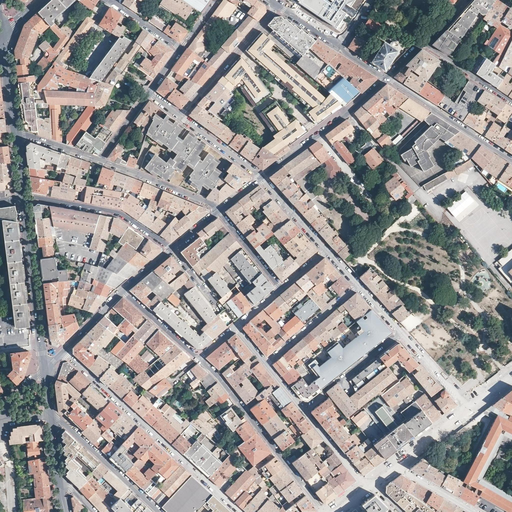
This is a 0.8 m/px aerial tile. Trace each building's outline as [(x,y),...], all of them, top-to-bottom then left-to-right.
[(52,0),(44,8),(38,13),(51,27),(54,23),(56,22),(53,19),(73,0),(78,0),(79,1),(79,0),(52,0)] [(79,1),(92,10),(98,0),(79,0),(79,1)] [(140,6),(143,2),(139,0),(124,0),(122,4),(130,9),(135,13),(138,8),(141,10),(142,7),(140,6)] [(166,8),(172,12),(179,0),(161,0),(160,3),(159,3),(166,8)] [(201,13),(181,0),(179,0),(172,12),(175,14),(192,26),(196,20),(201,13)] [(181,0),(201,13),(206,6),(210,0),(181,0)] [(228,0),(223,0),(210,18),(214,21),(218,17),(230,1),(228,0)] [(247,13),(249,15),(257,21),(266,12),(265,6),(257,1),(256,0),(240,0),(238,3),(248,11),(247,13)] [(331,0),(330,2),(327,0),(290,0),(291,0),(295,3),(296,0),(305,7),(320,17),(336,28),(346,13),(341,10),(345,4),(350,8),(354,2),(355,0),(331,0)] [(473,0),(469,5),(454,21),(446,30),(459,39),(466,44),(494,0),(473,0)] [(496,0),(494,0),(483,18),(487,21),(487,23),(491,26),(492,25),(496,28),(500,23),(509,8),(501,3),(496,0)] [(236,6),(230,1),(218,17),(221,20),(230,17),(238,7),(236,6)] [(118,13),(110,8),(109,9),(99,25),(111,33),(122,15),(118,13)] [(511,10),(509,8),(501,21),(508,25),(506,27),(506,28),(511,31),(511,10)] [(69,39),(60,29),(54,23),(51,27),(38,13),(33,18),(29,22),(38,32),(43,37),(45,35),(42,32),(46,29),(47,30),(50,27),(60,37),(53,47),(50,44),(49,45),(58,54),(69,39)] [(150,17),(148,21),(154,25),(158,28),(163,31),(168,25),(163,22),(163,21),(162,21),(159,18),(157,17),(156,17),(152,14),(150,17)] [(80,25),(87,17),(84,15),(78,23),(80,25)] [(126,18),(122,15),(111,33),(119,38),(122,39),(123,37),(131,41),(133,40),(137,34),(122,25),(126,18)] [(257,21),(249,15),(207,63),(216,69),(236,45),(257,21)] [(273,30),(267,36),(272,41),(274,43),(296,63),(300,58),(308,49),(309,48),(316,41),(310,36),(309,36),(301,29),(299,30),(294,25),(293,26),(286,19),(285,19),(284,19),(282,18),(281,16),(280,16),(275,17),(273,19),(272,19),(267,25),(273,30)] [(364,24),(376,32),(381,25),(369,16),(368,17),(369,18),(367,21),(365,24),(364,24)] [(57,56),(64,63),(94,21),(88,17),(87,17),(80,25),(74,33),(69,39),(58,54),(57,56)] [(17,65),(28,64),(30,64),(29,58),(32,57),(33,54),(30,53),(38,32),(29,22),(24,26),(19,40),(15,50),(15,51),(15,52),(17,65)] [(171,28),(168,25),(163,31),(172,38),(179,43),(183,37),(188,31),(175,23),(171,28)] [(497,53),(493,63),(500,68),(511,40),(511,31),(506,28),(506,27),(500,23),(496,28),(489,41),(487,40),(484,45),(486,46),(487,46),(494,51),(497,53)] [(206,24),(188,48),(198,56),(200,52),(203,52),(205,49),(205,45),(202,43),(211,28),(206,24)] [(428,27),(425,24),(420,29),(423,33),(428,27)] [(74,33),(63,25),(60,29),(69,39),(74,33)] [(145,49),(148,51),(158,40),(153,36),(143,30),(136,42),(145,49)] [(459,39),(446,30),(441,35),(442,35),(443,37),(441,39),(441,38),(439,40),(438,39),(436,41),(436,47),(438,49),(440,48),(442,49),(442,50),(442,51),(449,56),(459,39)] [(316,90),(277,56),(276,58),(274,56),(275,54),(269,49),(267,47),(272,41),(267,36),(261,32),(252,43),(253,44),(251,47),(249,45),(247,48),(249,50),(247,52),(255,61),(259,65),(259,64),(261,62),(275,75),(273,76),(275,77),(276,76),(287,85),(288,84),(290,85),(289,87),(300,97),(298,98),(300,99),(301,98),(305,102),(308,106),(307,107),(302,110),(316,125),(343,105),(330,93),(325,98),(319,93),(318,94),(315,91),(316,90)] [(354,51),(359,54),(369,39),(359,32),(353,39),(348,47),(354,51)] [(99,81),(100,81),(131,41),(123,37),(122,39),(119,38),(90,78),(99,81)] [(314,79),(327,64),(338,52),(327,45),(317,39),(316,41),(309,48),(318,56),(317,57),(308,49),(300,58),(296,63),(314,79)] [(54,58),(57,56),(58,54),(49,45),(45,40),(39,46),(44,51),(44,52),(44,57),(35,67),(42,73),(52,61),(54,58)] [(158,40),(148,51),(152,55),(161,62),(164,64),(169,57),(174,51),(166,46),(159,41),(158,40)] [(511,40),(500,68),(507,73),(511,76),(511,40)] [(398,51),(383,41),(375,54),(372,52),(367,60),(375,65),(385,72),(386,71),(387,69),(388,69),(389,68),(389,67),(390,66),(390,65),(390,64),(398,51)] [(129,63),(133,66),(145,49),(136,42),(132,46),(133,47),(131,49),(130,48),(127,53),(128,53),(128,55),(125,53),(121,58),(129,63)] [(186,79),(201,58),(198,56),(188,48),(175,65),(172,70),(184,77),(186,79)] [(152,55),(148,51),(145,49),(133,66),(147,75),(153,79),(158,72),(164,64),(161,62),(152,55)] [(427,81),(430,83),(444,64),(422,50),(421,50),(413,57),(406,66),(412,71),(413,71),(417,74),(427,81)] [(494,51),(489,60),(493,63),(497,53),(494,51)] [(338,52),(327,64),(346,81),(354,87),(358,91),(359,92),(361,94),(369,86),(376,79),(376,77),(366,71),(347,58),(338,52)] [(489,60),(479,53),(468,69),(475,74),(483,79),(485,80),(487,78),(490,80),(489,82),(497,88),(507,73),(500,68),(493,63),(489,60)] [(72,86),(75,73),(65,70),(67,66),(64,63),(57,56),(54,58),(56,60),(54,63),(40,82),(36,79),(34,82),(38,85),(38,86),(38,91),(44,91),(76,91),(76,89),(62,86),(63,83),(72,86)] [(129,63),(121,58),(117,64),(116,63),(113,67),(111,69),(121,75),(129,63)] [(208,77),(216,69),(207,63),(201,58),(186,79),(201,86),(208,77)] [(259,83),(252,75),(255,73),(251,68),(242,58),(238,62),(236,61),(235,61),(231,66),(233,68),(231,70),(229,68),(217,82),(226,90),(228,92),(235,84),(241,84),(242,86),(240,87),(242,89),(244,88),(247,92),(247,93),(256,105),(262,101),(261,100),(263,99),(263,100),(270,94),(261,82),(259,83)] [(261,62),(259,64),(273,77),(273,76),(275,75),(261,62)] [(29,70),(28,64),(17,65),(17,70),(18,78),(29,76),(28,70),(29,70)] [(332,95),(338,100),(341,97),(347,102),(352,97),(351,95),(352,94),(354,92),(351,90),(354,87),(346,81),(327,64),(314,79),(332,95)] [(403,83),(412,71),(406,66),(400,71),(394,77),(398,80),(403,83)] [(121,75),(111,69),(111,70),(112,71),(107,77),(106,79),(106,80),(105,81),(105,82),(113,86),(121,75)] [(179,83),(184,77),(172,70),(171,72),(172,73),(173,73),(174,74),(175,74),(177,75),(175,78),(179,81),(178,83),(179,83)] [(418,92),(427,81),(417,74),(416,76),(412,73),(413,71),(412,71),(403,83),(410,87),(418,92)] [(95,91),(99,81),(90,78),(75,73),(72,86),(77,88),(81,89),(81,90),(80,90),(76,89),(76,91),(95,91)] [(261,82),(255,73),(252,75),(259,83),(261,82)] [(511,77),(511,76),(507,73),(497,88),(502,92),(508,95),(511,89),(511,81),(511,83),(509,84),(508,82),(510,77),(511,78),(511,77)] [(275,77),(274,79),(284,88),(287,85),(276,76),(275,77)] [(176,87),(178,85),(167,77),(162,83),(157,91),(160,93),(167,99),(176,87)] [(198,89),(201,86),(186,79),(184,77),(179,83),(178,85),(176,87),(179,89),(183,83),(185,85),(181,90),(185,94),(184,96),(189,100),(193,94),(198,89)] [(471,88),(474,84),(468,80),(465,84),(471,88)] [(113,86),(105,82),(100,81),(99,81),(95,91),(95,105),(95,111),(100,110),(103,110),(103,109),(100,109),(100,105),(105,105),(113,86)] [(445,94),(430,83),(427,81),(418,92),(427,98),(437,105),(443,96),(445,94)] [(24,110),(22,110),(22,111),(24,126),(29,131),(33,133),(38,135),(36,119),(36,117),(34,103),(42,103),(48,103),(44,91),(38,91),(38,86),(38,85),(34,82),(19,83),(20,93),(22,95),(23,103),(22,105),(22,106),(23,106),(24,110)] [(204,97),(213,102),(226,90),(217,82),(211,89),(204,97)] [(240,87),(242,86),(241,84),(235,84),(228,92),(230,93),(236,87),(240,87)] [(377,92),(387,102),(398,91),(391,87),(386,84),(382,88),(377,92)] [(177,88),(176,87),(167,99),(171,102),(181,109),(189,100),(184,96),(176,90),(177,88)] [(300,97),(289,87),(286,90),(297,99),(298,98),(300,97)] [(223,120),(234,108),(230,104),(231,101),(232,102),(233,101),(232,100),(235,97),(231,94),(230,93),(228,92),(226,90),(213,102),(206,110),(208,111),(215,115),(223,120)] [(480,108),(483,110),(492,95),(488,92),(484,90),(474,104),(480,108)] [(76,91),(44,91),(48,103),(49,103),(59,104),(67,104),(81,104),(89,105),(95,105),(95,91),(76,91)] [(347,102),(344,105),(345,105),(346,105),(351,100),(359,92),(358,91),(355,94),(354,96),(352,97),(347,102)] [(397,108),(408,98),(401,93),(398,91),(387,102),(396,110),(397,108)] [(396,110),(387,102),(377,92),(369,100),(362,106),(381,124),(396,111),(396,110)] [(253,107),(256,105),(247,93),(245,95),(244,95),(248,100),(249,100),(250,101),(249,101),(253,107)] [(449,95),(445,94),(443,96),(453,103),(456,98),(452,96),(449,95)] [(483,110),(486,113),(487,111),(489,109),(491,110),(498,99),(497,98),(492,95),(483,110)] [(197,105),(206,110),(213,102),(204,97),(201,101),(197,105)] [(308,106),(305,102),(301,98),(300,99),(299,100),(307,107),(308,106)] [(417,104),(408,98),(397,108),(416,121),(401,135),(400,134),(393,141),(379,126),(371,134),(387,153),(424,119),(430,112),(417,104)] [(498,99),(491,110),(493,111),(500,100),(498,99)] [(493,111),(498,115),(505,104),(500,100),(493,111)] [(141,112),(151,119),(153,116),(155,113),(159,108),(153,104),(149,101),(141,112)] [(267,108),(261,112),(265,117),(266,118),(270,124),(271,125),(274,129),(275,130),(277,134),(274,136),(275,138),(270,141),(273,144),(266,149),(272,153),(282,145),(285,143),(287,146),(307,131),(294,117),(289,120),(275,101),(268,107),(269,107),(267,108)] [(60,110),(59,104),(49,103),(50,115),(49,115),(50,121),(51,139),(60,142),(61,140),(61,139),(61,138),(60,110)] [(468,125),(472,127),(483,110),(480,108),(474,104),(463,122),(468,125)] [(496,117),(505,123),(511,112),(511,107),(509,106),(505,104),(498,115),(496,117)] [(95,118),(100,110),(95,111),(95,105),(89,105),(83,113),(82,115),(67,136),(66,144),(70,145),(74,147),(86,131),(89,126),(95,118)] [(206,113),(208,111),(206,110),(197,105),(188,115),(196,120),(205,127),(213,117),(210,115),(210,114),(209,113),(209,114),(206,113)] [(354,113),(355,115),(363,125),(367,130),(371,134),(379,126),(381,124),(362,106),(358,110),(354,113)] [(124,118),(113,110),(112,111),(113,112),(104,125),(105,126),(114,132),(118,127),(124,118)] [(124,118),(130,110),(113,110),(124,118)] [(493,122),(494,120),(495,118),(489,114),(486,113),(483,110),(472,127),(476,130),(484,135),(493,122)] [(138,142),(143,144),(144,139),(151,119),(141,112),(138,116),(136,119),(133,122),(139,127),(141,124),(145,127),(141,132),(142,134),(142,135),(141,135),(138,142)] [(438,117),(430,112),(424,119),(427,122),(427,124),(414,135),(402,147),(401,148),(400,150),(400,152),(400,153),(400,154),(401,155),(401,156),(401,157),(404,161),(406,160),(410,166),(417,162),(418,163),(423,171),(433,164),(429,158),(425,151),(426,150),(425,149),(438,137),(439,138),(440,136),(447,141),(460,131),(438,117)] [(170,116),(167,114),(163,119),(161,123),(163,125),(170,116)] [(221,177),(224,174),(215,168),(214,169),(212,167),(221,154),(209,145),(201,140),(196,147),(193,144),(198,138),(195,135),(180,124),(170,116),(163,125),(161,123),(163,119),(160,117),(159,119),(153,116),(151,119),(144,139),(152,145),(146,153),(146,154),(145,155),(145,156),(140,170),(156,177),(158,175),(166,181),(168,179),(171,181),(170,183),(196,194),(203,185),(209,189),(210,188),(212,190),(221,177)] [(44,137),(43,119),(36,117),(36,119),(38,135),(40,135),(44,137)] [(210,131),(218,137),(226,126),(213,117),(205,127),(210,131)] [(355,128),(347,120),(339,126),(334,129),(327,135),(325,136),(332,144),(333,144),(337,149),(349,165),(367,150),(364,147),(358,152),(358,153),(355,156),(350,150),(348,152),(341,143),(343,142),(341,139),(355,128)] [(86,131),(74,147),(86,151),(90,152),(91,151),(93,152),(93,153),(97,155),(102,148),(106,143),(106,142),(108,138),(109,138),(114,132),(105,126),(104,125),(98,121),(89,134),(86,131)] [(493,141),(504,125),(499,123),(497,125),(493,122),(484,135),(487,138),(493,141)] [(229,145),(239,131),(237,130),(235,132),(227,127),(229,124),(228,123),(226,126),(218,137),(222,140),(229,145)] [(504,149),(511,138),(511,137),(511,130),(504,125),(493,141),(498,144),(504,149)] [(248,141),(250,138),(239,131),(229,145),(234,148),(240,153),(248,141)] [(466,135),(460,131),(447,141),(445,142),(444,143),(460,154),(469,160),(481,145),(466,135)] [(426,150),(439,138),(438,137),(425,149),(426,150)] [(365,141),(370,147),(373,145),(368,138),(365,141)] [(263,147),(260,149),(248,141),(240,153),(245,157),(262,170),(271,164),(278,158),(272,153),(266,149),(263,147)] [(300,155),(283,166),(289,173),(293,178),(295,180),(297,182),(301,187),(306,193),(310,198),(311,200),(315,204),(322,213),(327,208),(303,177),(322,163),(321,163),(324,161),(325,161),(330,167),(325,170),(331,178),(338,172),(337,170),(339,168),(338,166),(334,162),(330,157),(324,150),(318,141),(300,155)] [(29,167),(41,169),(40,162),(40,161),(40,160),(41,159),(40,159),(40,158),(40,157),(45,159),(45,161),(50,163),(50,161),(58,164),(61,153),(44,147),(31,142),(27,146),(28,156),(29,167)] [(287,146),(285,143),(282,145),(272,153),(278,158),(284,154),(290,149),(287,146)] [(9,154),(8,145),(0,146),(0,162),(10,163),(9,154)] [(128,166),(135,168),(137,160),(134,158),(129,154),(129,155),(129,156),(126,163),(118,157),(124,150),(122,148),(117,145),(112,150),(108,157),(107,157),(107,158),(108,158),(115,161),(128,166)] [(487,149),(481,145),(469,160),(474,166),(481,173),(494,153),(487,149)] [(384,162),(373,149),(363,157),(372,168),(377,165),(378,167),(384,162)] [(60,172),(65,172),(70,156),(65,154),(61,153),(58,164),(57,167),(55,171),(60,172)] [(481,173),(483,175),(486,178),(489,173),(492,175),(488,181),(494,187),(495,184),(498,180),(509,163),(501,158),(494,153),(481,173)] [(224,157),(221,154),(212,167),(214,169),(215,168),(224,157)] [(74,183),(81,160),(75,158),(70,156),(65,172),(75,174),(74,176),(64,175),(61,182),(74,183)] [(87,162),(81,160),(74,183),(77,184),(85,185),(86,180),(78,178),(78,177),(79,177),(80,174),(82,175),(84,168),(88,170),(90,163),(87,162)] [(457,175),(474,166),(469,160),(455,167),(453,168),(455,171),(457,175)] [(11,172),(10,163),(0,162),(0,190),(9,189),(13,184),(11,172)] [(241,169),(232,163),(224,174),(221,177),(237,190),(244,184),(251,178),(251,177),(241,169)] [(511,190),(505,200),(509,205),(511,199),(511,165),(509,163),(498,180),(511,190)] [(276,185),(289,173),(283,166),(276,172),(271,176),(269,178),(276,185)] [(30,171),(30,176),(44,179),(42,169),(41,169),(29,167),(30,171)] [(102,167),(96,187),(108,190),(115,171),(107,169),(102,167)] [(452,173),(450,170),(423,186),(427,191),(453,176),(452,173)] [(108,190),(121,192),(127,176),(119,173),(115,171),(108,190)] [(292,179),(293,178),(289,173),(276,185),(279,189),(282,192),(292,182),(292,181),(292,179)] [(54,180),(44,179),(30,176),(31,185),(32,192),(44,194),(51,196),(54,180)] [(129,194),(131,191),(135,179),(131,178),(130,177),(127,176),(121,192),(128,193),(129,194)] [(237,190),(221,177),(212,190),(206,198),(219,203),(228,196),(237,190)] [(384,185),(390,192),(403,181),(402,180),(399,182),(394,177),(384,185)] [(138,180),(135,179),(131,191),(136,193),(134,197),(137,198),(138,194),(143,182),(138,180)] [(74,183),(61,182),(58,181),(54,180),(51,196),(64,198),(72,200),(73,200),(75,189),(77,184),(74,183)] [(407,186),(403,181),(390,192),(395,199),(400,195),(399,193),(404,188),(407,192),(410,190),(409,188),(407,186)] [(149,199),(155,188),(151,186),(150,185),(147,187),(145,183),(143,182),(138,194),(140,195),(140,193),(145,195),(144,197),(149,199)] [(298,189),(301,187),(297,182),(294,184),(292,182),(282,192),(284,195),(288,199),(298,189)] [(247,194),(253,201),(265,192),(259,185),(253,189),(247,194)] [(134,197),(129,194),(128,193),(121,192),(108,190),(96,187),(86,186),(85,191),(83,202),(100,205),(120,209),(121,209),(122,209),(122,208),(123,207),(125,208),(127,203),(125,202),(126,199),(137,205),(141,201),(137,198),(134,197)] [(146,204),(155,210),(155,209),(163,191),(158,188),(155,187),(155,188),(149,199),(146,204)] [(291,201),(293,204),(303,195),(298,189),(288,199),(291,201)] [(168,193),(163,191),(155,209),(164,215),(168,217),(173,220),(176,215),(177,214),(180,210),(169,205),(174,195),(168,193)] [(253,201),(258,207),(261,205),(263,207),(272,200),(270,197),(265,192),(253,201)] [(447,208),(459,222),(468,214),(465,211),(475,202),(466,192),(447,208)] [(312,206),(315,204),(311,200),(307,204),(306,202),(307,202),(307,201),(310,198),(306,193),(303,195),(293,204),(298,209),(302,215),(312,206)] [(263,212),(260,209),(258,207),(253,201),(247,194),(243,198),(238,201),(249,214),(250,215),(252,213),(249,210),(249,208),(253,205),(261,213),(263,212)] [(190,208),(193,209),(198,205),(179,197),(174,195),(169,205),(180,210),(184,212),(190,208)] [(416,200),(412,195),(406,200),(411,204),(416,200)] [(263,212),(267,217),(279,208),(276,204),(272,200),(263,207),(265,210),(263,212)] [(146,204),(141,201),(137,205),(129,214),(131,216),(137,220),(146,204)] [(236,224),(249,214),(238,201),(232,207),(226,212),(236,224)] [(35,212),(35,216),(48,215),(47,205),(39,204),(38,204),(37,204),(34,206),(35,212)] [(141,223),(148,227),(155,210),(146,204),(137,220),(141,223)] [(198,205),(193,209),(186,214),(193,224),(201,218),(209,211),(209,210),(198,205)] [(341,205),(328,216),(333,222),(347,211),(341,205)] [(3,207),(0,207),(0,218),(4,219),(17,221),(16,213),(15,206),(3,207)] [(321,216),(312,206),(302,215),(307,219),(310,224),(321,216)] [(52,217),(53,226),(74,229),(76,215),(72,214),(71,216),(67,216),(68,209),(60,207),(57,211),(51,212),(52,217)] [(273,233),(290,220),(285,214),(279,208),(267,217),(262,221),(264,222),(273,233)] [(168,217),(164,215),(155,209),(155,210),(148,227),(152,230),(160,235),(169,224),(170,223),(173,220),(168,217)] [(180,235),(193,224),(186,214),(184,212),(180,210),(177,214),(181,218),(179,220),(176,218),(177,217),(176,215),(173,220),(170,223),(180,235)] [(80,211),(77,211),(76,215),(74,229),(80,230),(83,212),(80,211)] [(90,213),(83,212),(80,230),(95,233),(100,215),(90,213)] [(254,219),(250,215),(249,214),(236,224),(239,228),(241,230),(254,219)] [(318,231),(329,221),(323,214),(321,216),(310,224),(314,227),(318,231)] [(90,248),(103,252),(103,251),(104,248),(109,231),(113,217),(107,216),(100,215),(95,233),(90,248)] [(38,237),(55,235),(53,226),(52,217),(35,218),(37,228),(38,237)] [(109,231),(120,238),(129,226),(121,221),(118,218),(117,218),(113,217),(109,231)] [(218,230),(223,225),(221,222),(217,218),(214,221),(212,222),(218,230)] [(246,236),(260,225),(258,223),(255,218),(254,219),(241,230),(243,234),(246,236)] [(23,271),(17,221),(4,219),(5,225),(4,225),(15,321),(17,321),(17,327),(30,325),(23,271)] [(295,226),(290,220),(273,233),(271,235),(272,237),(274,235),(284,245),(300,231),(295,226)] [(325,240),(336,229),(332,224),(329,221),(318,231),(322,236),(325,240)] [(204,241),(218,230),(212,222),(202,230),(197,233),(200,236),(204,241)] [(271,235),(273,233),(264,222),(260,225),(246,236),(250,242),(255,248),(259,245),(266,239),(271,235)] [(180,235),(170,223),(169,224),(160,235),(171,243),(175,239),(180,235)] [(223,225),(218,230),(224,238),(230,233),(223,225)] [(140,252),(149,239),(138,232),(129,226),(120,238),(120,239),(126,242),(117,254),(139,269),(150,259),(140,252)] [(333,249),(344,239),(343,238),(341,240),(340,238),(338,236),(340,234),(336,229),(325,240),(330,245),(333,249)] [(284,245),(282,247),(283,249),(286,247),(290,252),(288,254),(291,258),(310,242),(300,231),(284,245)] [(223,265),(226,262),(242,248),(237,241),(230,233),(224,238),(213,248),(211,250),(200,260),(206,268),(212,275),(215,272),(223,265)] [(52,245),(57,245),(55,235),(38,237),(38,241),(39,247),(43,246),(52,245)] [(283,249),(282,247),(272,237),(271,235),(266,239),(270,244),(264,249),(262,247),(261,247),(259,245),(255,248),(265,260),(273,270),(285,260),(282,257),(287,253),(283,249)] [(200,260),(211,250),(204,241),(200,236),(190,244),(180,252),(187,260),(192,267),(194,265),(200,260)] [(161,248),(149,239),(140,252),(150,259),(155,255),(161,250),(161,248)] [(338,253),(348,244),(344,239),(333,249),(335,251),(338,253)] [(314,246),(310,242),(291,258),(299,266),(307,259),(318,250),(314,246)] [(353,250),(354,249),(353,249),(351,248),(348,244),(338,253),(340,256),(343,259),(353,250)] [(53,256),(52,245),(43,246),(44,257),(53,256)] [(236,266),(250,283),(252,281),(262,272),(252,260),(242,248),(226,262),(233,269),(236,266)] [(511,249),(499,261),(502,265),(511,256),(511,268),(508,272),(510,274),(510,275),(510,276),(510,277),(511,278),(511,249)] [(128,278),(139,269),(117,254),(112,250),(110,253),(108,252),(108,254),(109,255),(101,266),(98,265),(98,267),(85,264),(84,267),(81,277),(80,280),(91,286),(96,279),(116,289),(128,278)] [(291,258),(288,254),(287,253),(282,257),(285,260),(273,270),(278,277),(281,281),(285,278),(295,269),(299,266),(291,258)] [(153,270),(167,283),(174,276),(173,275),(181,268),(178,264),(173,258),(171,256),(162,263),(153,270)] [(43,283),(56,281),(68,280),(66,269),(58,270),(56,269),(55,257),(40,259),(42,270),(43,283)] [(305,274),(316,286),(321,281),(326,277),(335,269),(329,263),(324,258),(316,265),(305,274)] [(195,271),(198,274),(206,268),(200,260),(194,265),(192,267),(195,271)] [(223,265),(229,272),(232,269),(233,269),(226,262),(223,265)] [(365,284),(377,274),(371,267),(359,277),(365,284)] [(230,290),(224,283),(225,282),(222,279),(221,279),(215,272),(212,275),(206,268),(198,274),(204,282),(208,279),(222,297),(230,290)] [(326,277),(333,284),(341,276),(338,273),(335,269),(326,277)] [(141,281),(162,300),(165,297),(167,300),(172,294),(175,291),(169,285),(167,283),(153,270),(147,276),(141,281)] [(189,290),(194,287),(195,286),(184,272),(169,285),(175,291),(184,284),(189,290)] [(274,287),(262,272),(252,281),(256,286),(246,294),(254,305),(262,298),(274,287)] [(307,293),(310,290),(309,289),(311,287),(312,289),(316,286),(305,274),(301,278),(296,282),(307,293)] [(374,294),(386,284),(382,280),(378,284),(376,282),(381,278),(377,274),(365,284),(370,290),(374,294)] [(329,287),(328,288),(336,297),(338,295),(349,285),(345,281),(341,276),(333,284),(329,287)] [(481,278),(476,286),(485,292),(490,283),(481,278)] [(116,289),(96,279),(91,286),(83,309),(94,312),(98,306),(103,301),(104,301),(116,289)] [(60,302),(61,316),(69,314),(67,305),(67,304),(67,303),(72,280),(68,280),(56,281),(57,286),(59,296),(60,302)] [(83,309),(91,286),(80,280),(75,280),(72,293),(71,293),(70,295),(71,295),(68,304),(82,308),(82,309),(83,309)] [(46,303),(60,302),(59,296),(56,296),(54,286),(57,286),(56,281),(43,283),(45,293),(46,303)] [(161,301),(162,300),(141,281),(135,285),(130,290),(143,302),(153,310),(153,309),(161,301)] [(321,309),(327,305),(319,296),(327,289),(325,286),(321,281),(316,286),(312,289),(310,290),(307,293),(309,295),(321,309)] [(300,303),(309,295),(307,293),(296,282),(292,285),(288,289),(300,303)] [(383,303),(395,293),(389,287),(386,284),(374,294),(379,299),(383,303)] [(246,294),(242,290),(240,291),(235,285),(230,290),(222,297),(218,299),(226,308),(230,314),(235,321),(244,314),(254,305),(246,294)] [(205,320),(208,323),(217,316),(213,311),(207,303),(197,291),(194,287),(189,290),(184,294),(185,294),(187,297),(186,297),(188,301),(189,300),(191,303),(190,303),(193,306),(194,306),(198,311),(197,312),(200,315),(201,315),(203,317),(202,318),(204,321),(205,320)] [(292,310),(300,303),(288,289),(284,292),(280,295),(292,310)] [(342,305),(348,312),(363,300),(360,297),(356,292),(348,299),(342,305)] [(392,313),(404,303),(395,293),(383,303),(388,309),(392,313)] [(179,303),(180,301),(172,294),(167,300),(176,307),(177,307),(176,306),(179,303)] [(285,316),(292,310),(280,295),(276,298),(273,301),(285,316)] [(313,317),(321,309),(309,295),(300,303),(292,310),(304,324),(305,323),(313,317)] [(135,328),(137,330),(148,319),(139,311),(123,297),(118,302),(113,307),(118,312),(124,318),(135,328)] [(351,315),(356,321),(371,309),(367,305),(363,300),(348,312),(350,314),(348,315),(349,316),(351,315)] [(201,348),(212,339),(204,331),(199,336),(198,335),(199,334),(198,332),(197,333),(187,325),(188,324),(185,320),(184,321),(171,310),(172,309),(169,306),(167,307),(161,301),(153,309),(161,316),(177,331),(193,344),(197,348),(201,348)] [(277,323),(285,316),(273,301),(268,306),(264,309),(277,323)] [(48,324),(62,323),(61,316),(60,302),(46,303),(47,312),(48,324)] [(400,322),(412,312),(407,307),(404,303),(392,313),(394,316),(398,321),(400,322)] [(337,308),(344,316),(348,312),(342,305),(340,306),(337,308)] [(113,307),(110,311),(115,316),(118,312),(113,307)] [(229,315),(230,314),(226,308),(218,315),(222,320),(229,315)] [(340,320),(344,316),(337,308),(336,310),(333,312),(340,320)] [(277,334),(279,332),(282,329),(277,323),(264,309),(256,316),(250,322),(258,330),(267,339),(268,341),(277,334)] [(374,313),(371,309),(356,321),(353,323),(357,327),(358,328),(358,331),(356,332),(354,334),(356,337),(358,339),(355,341),(353,339),(351,341),(353,343),(346,348),(345,346),(343,348),(344,350),(341,352),(340,350),(334,344),(333,345),(331,341),(327,344),(330,348),(328,349),(334,355),(335,357),(332,360),(331,358),(331,357),(328,359),(330,361),(324,366),(322,364),(321,365),(318,362),(316,359),(314,360),(311,357),(309,358),(303,363),(302,364),(306,371),(310,367),(318,377),(314,381),(321,389),(327,385),(326,384),(329,382),(330,383),(343,372),(341,370),(346,367),(349,364),(353,361),(355,363),(368,352),(367,351),(370,349),(371,350),(373,348),(371,345),(376,342),(378,344),(381,341),(380,341),(384,337),(385,338),(389,335),(388,334),(388,330),(389,329),(386,325),(383,328),(380,325),(379,326),(377,323),(378,322),(375,319),(378,316),(374,313)] [(299,329),(304,324),(292,310),(285,316),(277,323),(282,329),(290,336),(299,329)] [(327,318),(340,334),(347,328),(342,323),(337,327),(338,324),(337,324),(341,321),(340,320),(333,312),(330,315),(327,318)] [(73,333),(79,327),(75,313),(69,314),(61,316),(62,323),(65,341),(71,335),(73,333)] [(219,334),(228,327),(222,320),(218,315),(217,316),(208,323),(203,327),(201,329),(204,331),(212,339),(213,340),(219,334)] [(383,328),(386,325),(378,316),(375,319),(378,322),(383,328)] [(117,326),(127,335),(135,328),(124,318),(117,326)] [(320,323),(334,339),(340,334),(327,318),(324,320),(320,323)] [(115,355),(126,363),(128,364),(159,329),(156,326),(148,319),(137,330),(130,338),(128,341),(125,343),(115,355)] [(342,323),(347,328),(350,325),(345,320),(342,322),(342,323)] [(109,350),(115,355),(125,343),(123,341),(111,332),(106,328),(99,322),(93,328),(87,334),(105,347),(113,337),(119,342),(112,350),(110,348),(109,350)] [(251,337),(258,330),(250,322),(243,328),(243,329),(247,333),(251,337)] [(64,342),(65,341),(62,323),(48,324),(49,332),(50,339),(51,340),(61,343),(62,343),(64,342)] [(320,346),(322,348),(326,345),(327,344),(334,339),(320,323),(314,328),(309,333),(318,343),(320,342),(322,344),(320,346)] [(124,340),(127,335),(117,326),(116,328),(118,329),(115,332),(124,340)] [(129,365),(140,374),(175,344),(169,338),(159,329),(128,364),(129,365)] [(282,329),(279,332),(286,340),(290,336),(282,329)] [(258,347),(267,339),(258,330),(251,337),(255,342),(258,347)] [(286,340),(279,332),(277,334),(284,342),(286,340)] [(247,356),(251,352),(244,343),(236,333),(227,340),(241,358),(243,360),(247,356)] [(312,349),(314,351),(320,346),(318,343),(309,333),(306,335),(303,338),(312,349)] [(98,355),(112,365),(121,371),(124,365),(125,364),(126,363),(115,355),(109,350),(105,347),(87,334),(82,338),(78,342),(98,355)] [(284,342),(277,334),(268,341),(276,349),(281,344),(284,342)] [(306,354),(312,349),(303,338),(300,341),(296,344),(306,354)] [(276,349),(268,341),(267,339),(258,347),(262,351),(267,357),(270,353),(276,349)] [(236,362),(241,358),(227,340),(206,358),(213,364),(214,365),(219,370),(230,361),(231,362),(234,359),(236,362)] [(89,367),(98,355),(78,342),(75,345),(73,347),(73,353),(80,360),(89,367)] [(409,371),(411,370),(419,364),(407,351),(401,344),(400,344),(399,343),(398,343),(397,343),(379,357),(387,366),(393,361),(394,362),(395,361),(394,360),(397,358),(400,362),(399,363),(401,364),(400,365),(401,366),(401,365),(403,368),(405,367),(409,371)] [(147,389),(149,390),(165,377),(165,378),(170,374),(188,359),(189,360),(190,358),(191,359),(191,358),(184,351),(175,344),(140,374),(133,379),(137,382),(147,389)] [(290,349),(303,363),(309,358),(306,354),(296,344),(294,346),(290,349)] [(295,369),(302,364),(303,363),(290,349),(286,353),(282,356),(292,367),(294,370),(295,369)] [(4,372),(16,383),(22,377),(23,377),(23,376),(24,375),(24,374),(25,370),(31,353),(28,351),(8,354),(10,363),(10,365),(11,366),(14,366),(14,369),(13,370),(11,367),(0,367),(3,371),(4,372)] [(94,372),(100,378),(112,365),(98,355),(89,367),(94,372)] [(251,362),(247,356),(243,360),(250,369),(259,362),(256,358),(251,362)] [(282,376),(292,367),(282,356),(272,364),(277,370),(282,376)] [(236,362),(222,373),(224,376),(229,382),(233,387),(246,377),(250,374),(252,372),(250,369),(243,360),(241,358),(236,362)] [(362,370),(349,382),(356,392),(353,394),(349,398),(358,409),(374,396),(376,399),(381,395),(399,381),(398,380),(388,367),(387,367),(384,369),(376,359),(362,370)] [(68,362),(63,363),(60,371),(57,380),(67,383),(69,381),(78,371),(68,362)] [(263,366),(259,362),(250,369),(252,372),(257,378),(266,370),(263,366)] [(419,364),(411,370),(421,384),(430,396),(433,394),(442,387),(435,379),(422,365),(420,363),(419,364)] [(194,388),(200,383),(199,382),(200,381),(199,379),(208,373),(204,370),(198,364),(187,373),(193,380),(190,384),(194,388)] [(300,375),(306,371),(302,364),(295,369),(300,375)] [(105,382),(109,386),(122,372),(121,371),(112,365),(100,378),(105,382)] [(286,380),(291,387),(292,386),(302,378),(300,375),(295,369),(294,370),(292,367),(282,376),(286,380)] [(271,376),(266,370),(257,378),(261,383),(265,388),(266,389),(269,386),(275,381),(271,376)] [(421,384),(411,370),(409,371),(398,380),(399,381),(410,394),(421,384)] [(84,376),(78,371),(69,381),(82,393),(91,383),(84,376)] [(136,385),(137,382),(133,379),(132,379),(129,382),(124,377),(126,374),(123,373),(122,372),(109,386),(115,392),(123,399),(133,388),(136,385)] [(214,379),(208,373),(199,379),(200,381),(207,390),(217,383),(214,379)] [(149,390),(159,397),(171,387),(172,388),(172,387),(169,383),(165,378),(165,377),(149,390)] [(308,401),(322,390),(321,389),(314,381),(308,386),(302,378),(292,386),(298,394),(303,400),(308,401)] [(67,383),(57,380),(56,383),(57,396),(59,411),(62,414),(64,412),(67,409),(71,405),(74,402),(77,398),(79,397),(81,395),(67,383)] [(269,394),(273,391),(280,386),(275,381),(269,386),(266,389),(265,388),(264,389),(259,393),(258,394),(262,400),(264,398),(269,394)] [(415,401),(410,394),(399,381),(381,395),(406,426),(414,436),(420,431),(422,430),(432,423),(415,401)] [(93,389),(95,387),(91,383),(82,393),(87,398),(87,399),(101,411),(110,401),(106,397),(104,399),(93,389)] [(223,391),(217,383),(207,390),(215,402),(216,401),(219,405),(228,397),(223,391)] [(349,398),(338,384),(327,392),(330,396),(334,401),(349,420),(351,418),(352,417),(351,414),(358,409),(349,398)] [(285,393),(280,386),(273,391),(269,394),(280,408),(281,409),(285,406),(291,401),(285,393)] [(511,387),(507,392),(501,397),(511,401),(511,387)] [(133,388),(123,399),(127,402),(132,407),(141,396),(133,388)] [(142,417),(159,398),(159,397),(149,390),(147,389),(145,391),(154,398),(154,400),(151,403),(142,395),(141,396),(132,407),(137,411),(142,417)] [(433,394),(430,396),(444,413),(451,409),(457,404),(450,395),(444,389),(440,392),(440,394),(441,395),(437,398),(433,394)] [(208,405),(207,406),(208,407),(215,402),(207,390),(206,391),(211,397),(206,402),(208,405)] [(437,419),(442,415),(424,393),(415,401),(432,423),(437,419)] [(406,426),(381,395),(376,399),(365,408),(366,409),(371,416),(385,435),(397,449),(406,443),(414,436),(406,426)] [(79,397),(77,398),(95,415),(96,416),(98,415),(79,397)] [(496,401),(491,405),(511,415),(511,401),(501,397),(496,401)] [(153,426),(170,406),(166,403),(159,412),(156,409),(163,401),(160,398),(159,398),(142,417),(147,421),(153,426)] [(264,398),(262,400),(260,401),(250,408),(256,416),(262,424),(276,413),(275,412),(264,398)] [(331,405),(333,403),(332,403),(328,398),(311,411),(315,416),(321,423),(336,412),(331,405)] [(98,415),(96,416),(96,417),(100,420),(104,424),(101,428),(105,431),(106,430),(123,412),(117,407),(110,401),(101,411),(98,415)] [(281,409),(288,417),(298,409),(295,405),(291,401),(285,406),(281,409)] [(67,409),(64,412),(84,430),(93,420),(86,413),(85,413),(82,411),(83,410),(74,402),(71,405),(74,408),(71,412),(67,409)] [(511,511),(511,415),(491,405),(486,409),(496,414),(494,418),(462,479),(461,481),(462,482),(467,485),(470,487),(476,490),(480,492),(479,495),(509,511),(508,511),(511,511)] [(192,424),(190,422),(170,406),(153,426),(161,434),(172,443),(181,434),(192,424)] [(220,415),(233,431),(236,429),(246,420),(243,416),(239,418),(231,407),(220,415)] [(295,426),(302,434),(312,426),(305,417),(298,409),(288,417),(293,424),(294,423),(296,425),(295,426)] [(359,426),(371,416),(366,409),(365,410),(365,409),(363,411),(362,410),(352,418),(359,426)] [(482,412),(494,418),(496,414),(486,409),(482,412)] [(209,416),(204,410),(190,422),(192,424),(203,433),(206,435),(208,433),(213,429),(207,425),(203,421),(209,416)] [(342,424),(345,422),(342,418),(339,421),(335,417),(339,414),(337,411),(336,412),(321,423),(326,429),(329,434),(342,424)] [(125,441),(138,426),(129,417),(123,412),(106,430),(108,433),(112,429),(118,435),(115,439),(118,442),(122,438),(125,441)] [(269,432),(274,438),(288,428),(276,413),(262,424),(269,432)] [(84,430),(82,432),(88,437),(94,443),(97,440),(105,431),(101,428),(96,424),(93,420),(84,430)] [(236,429),(245,441),(256,432),(252,428),(246,420),(236,429)] [(38,441),(44,440),(43,436),(42,431),(42,425),(41,424),(14,428),(13,428),(10,441),(10,444),(22,442),(38,441)] [(298,437),(302,434),(295,426),(293,424),(289,427),(298,437)] [(351,435),(342,424),(329,434),(334,440),(338,445),(350,436),(351,435)] [(122,443),(139,458),(140,457),(155,441),(147,434),(138,426),(125,441),(122,443)] [(312,426),(302,434),(298,437),(309,450),(312,448),(323,461),(334,453),(328,446),(315,430),(312,426)] [(283,450),(297,438),(295,437),(293,439),(290,435),(291,434),(289,432),(289,433),(287,431),(289,429),(288,428),(274,438),(278,444),(283,450)] [(72,481),(79,488),(92,476),(90,474),(100,463),(93,456),(77,442),(65,430),(62,431),(64,452),(65,458),(67,475),(72,481)] [(108,433),(106,430),(105,431),(97,440),(94,443),(96,446),(104,437),(109,442),(113,437),(108,433)] [(254,467),(248,471),(252,475),(257,471),(256,470),(275,456),(265,444),(256,432),(245,441),(228,453),(230,455),(234,459),(242,452),(254,467)] [(209,478),(230,455),(228,453),(217,444),(216,445),(217,447),(211,453),(200,443),(206,435),(203,433),(193,443),(183,454),(186,456),(201,470),(209,478)] [(363,442),(355,433),(351,435),(350,436),(353,439),(355,441),(357,444),(358,446),(363,442)] [(177,448),(183,454),(193,443),(191,442),(190,443),(181,434),(172,443),(177,448)] [(390,455),(397,449),(385,435),(373,444),(385,458),(390,455)] [(353,439),(350,436),(338,445),(342,450),(345,453),(357,444),(355,441),(352,443),(350,441),(353,439)] [(107,456),(109,458),(121,445),(118,442),(115,439),(113,437),(109,442),(104,447),(101,450),(107,456)] [(380,463),(385,458),(373,444),(368,438),(366,440),(363,442),(358,446),(365,454),(375,466),(380,463)] [(38,441),(22,442),(22,446),(24,446),(24,445),(26,445),(28,461),(37,459),(37,453),(39,453),(39,451),(41,451),(40,445),(39,445),(38,441)] [(151,467),(156,472),(171,456),(162,448),(155,441),(140,457),(145,461),(149,457),(155,463),(151,467)] [(116,464),(125,472),(133,464),(139,458),(122,443),(121,445),(109,458),(116,464)] [(362,456),(365,454),(358,446),(357,444),(345,453),(350,458),(353,462),(357,459),(362,456)] [(326,466),(323,461),(312,448),(309,450),(298,458),(292,462),(301,472),(306,480),(319,471),(326,466)] [(337,457),(334,453),(323,461),(326,466),(331,471),(331,472),(342,463),(337,457)] [(369,471),(375,466),(365,454),(362,456),(364,459),(360,462),(357,459),(353,462),(364,475),(369,471)] [(236,468),(240,464),(234,459),(230,455),(209,478),(213,481),(219,486),(234,470),(236,468)] [(420,459),(427,463),(428,461),(429,459),(426,455),(420,459)] [(156,472),(150,478),(160,486),(181,465),(176,460),(171,456),(156,472)] [(278,461),(275,456),(256,470),(257,471),(265,481),(270,477),(283,467),(278,461)] [(37,459),(28,461),(30,474),(31,474),(47,471),(47,468),(47,464),(46,457),(37,459)] [(139,458),(133,464),(139,470),(146,462),(145,461),(140,457),(139,458)] [(431,480),(437,468),(427,463),(420,459),(414,464),(409,468),(420,474),(431,480)] [(94,478),(97,481),(108,470),(104,466),(100,463),(90,474),(92,476),(94,474),(96,476),(94,478)] [(339,475),(335,478),(344,490),(350,485),(356,481),(350,473),(342,463),(331,472),(334,476),(338,473),(339,475)] [(133,479),(141,488),(150,478),(156,472),(151,467),(150,466),(143,474),(139,470),(133,464),(125,472),(133,479)] [(156,501),(161,506),(192,475),(186,470),(181,465),(160,486),(151,496),(156,501)] [(326,466),(319,471),(323,477),(331,471),(326,466)] [(290,475),(283,467),(270,477),(281,491),(294,481),(290,475)] [(440,485),(447,474),(437,468),(431,480),(435,483),(440,485)] [(97,481),(117,501),(128,489),(115,477),(108,470),(97,481)] [(252,475),(248,471),(247,470),(243,474),(225,492),(229,496),(234,501),(256,479),(252,475)] [(257,471),(252,475),(256,479),(234,501),(238,504),(242,508),(266,484),(265,481),(257,471)] [(316,492),(328,483),(326,480),(323,477),(319,471),(306,480),(312,487),(316,492)] [(397,477),(392,481),(425,504),(426,502),(432,492),(415,482),(402,474),(397,477)] [(452,492),(459,480),(447,474),(440,485),(446,489),(452,492)] [(208,490),(202,485),(197,479),(194,477),(193,478),(192,477),(192,475),(161,506),(162,507),(164,507),(164,506),(165,507),(164,508),(167,511),(196,511),(211,497),(206,492),(208,490)] [(49,481),(48,476),(34,478),(35,486),(49,485),(49,481)] [(101,511),(105,511),(117,501),(97,481),(94,478),(92,476),(79,488),(94,504),(101,511)] [(326,480),(328,483),(337,495),(341,492),(344,490),(335,478),(334,477),(332,478),(331,476),(326,480)] [(151,496),(160,486),(150,478),(141,488),(146,492),(151,496)] [(457,495),(460,497),(465,488),(460,486),(462,482),(461,481),(459,480),(452,492),(457,495)] [(299,487),(294,481),(281,491),(275,496),(277,498),(280,496),(280,495),(282,493),(289,501),(284,505),(282,503),(281,504),(283,506),(286,510),(295,503),(292,499),(302,491),(299,487)] [(436,511),(435,511),(425,504),(392,481),(389,483),(387,485),(385,492),(402,508),(406,511),(436,511)] [(337,495),(328,483),(316,492),(326,504),(331,500),(337,495)] [(255,511),(273,493),(266,484),(242,508),(246,511),(255,511)] [(35,486),(36,498),(50,496),(50,491),(49,485),(35,486)] [(476,500),(479,495),(480,492),(476,490),(473,495),(468,491),(470,487),(467,485),(465,488),(460,497),(466,500),(474,505),(476,500)] [(128,489),(117,501),(105,511),(132,511),(142,502),(134,494),(128,489)] [(437,495),(432,492),(426,502),(436,509),(443,498),(437,495)] [(275,496),(273,493),(255,511),(276,511),(280,509),(271,500),(272,499),(278,505),(280,503),(277,498),(275,496)] [(220,502),(221,502),(213,495),(211,497),(218,503),(219,502),(220,502)] [(312,503),(306,495),(296,502),(303,511),(314,511),(317,510),(312,503)] [(368,499),(362,503),(368,510),(369,511),(392,511),(375,495),(373,495),(368,499)] [(36,498),(25,499),(23,499),(23,511),(52,511),(52,507),(50,496),(36,498)] [(74,511),(83,506),(79,502),(74,496),(72,498),(74,511)] [(218,503),(211,497),(196,511),(232,511),(222,503),(221,504),(218,503)] [(435,511),(436,511),(452,511),(456,506),(450,502),(443,498),(436,509),(435,511)] [(152,511),(149,509),(142,502),(132,511),(152,511)] [(303,511),(296,502),(295,503),(286,510),(287,511),(303,511)]
